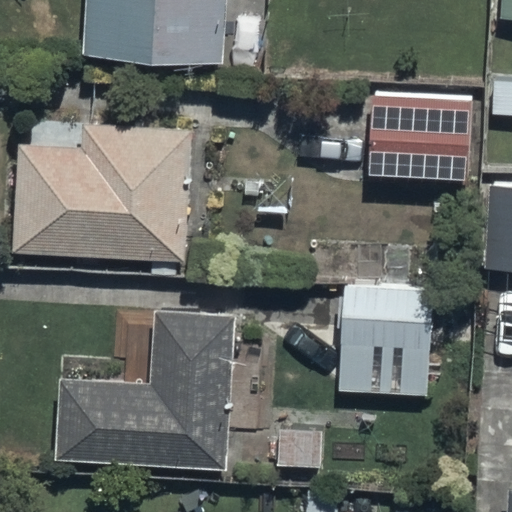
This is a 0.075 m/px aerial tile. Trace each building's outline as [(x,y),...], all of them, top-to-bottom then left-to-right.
[(93,0),(90,54),(225,64),(229,0),(93,0)] [(369,88),(369,170),(466,172),(467,90),(369,88)] [(25,145),(21,255),(189,262),(194,128),(88,124),(87,147),(25,145)] [(511,189),(486,188),(483,279),(511,279),(511,189)] [(427,398),(435,291),(350,284),(342,392),(427,398)] [(66,377),(61,459),(227,470),(238,310),(162,305),(157,382),(66,377)]
